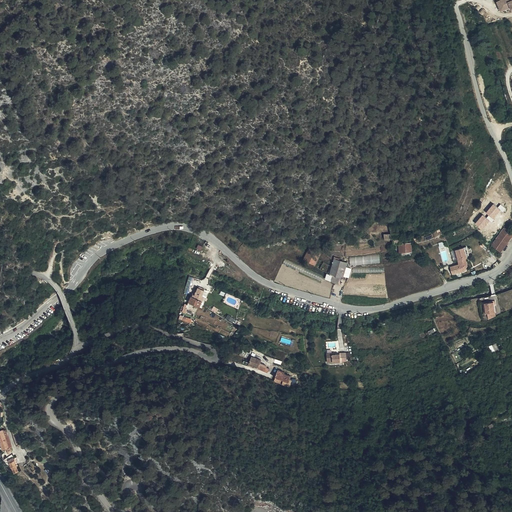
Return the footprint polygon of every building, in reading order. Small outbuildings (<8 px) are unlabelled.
[(511,0),(501,0),(505,9),(511,7),(511,6),(511,0)] [(491,245),(501,251),(509,239),(511,234),(511,231),(505,226),(491,245)] [(402,231),(392,230),(385,230),(385,236),(392,237),(392,242),(398,243),(396,238),(402,237),(402,231)] [(511,240),(509,239),(501,251),(505,255),(511,243),(511,240)] [(412,254),(409,240),(405,241),(398,243),(400,256),(412,254)] [(321,251),(309,245),(304,256),(316,262),(321,251)] [(459,260),(460,263),(451,266),(453,274),(470,269),(467,258),(468,258),(465,247),(457,249),(460,260),(459,260)] [(380,262),(380,254),(350,256),(351,265),(380,262)] [(346,263),(347,258),(334,255),(333,262),(331,270),(333,270),(337,272),(343,273),(344,271),(348,272),(350,264),(346,263)] [(329,270),(332,264),(333,262),(324,258),(320,265),(329,270)] [(330,295),(332,281),(309,277),(309,279),(305,278),(304,281),(300,281),(301,277),(300,277),(297,289),(330,295)] [(193,286),(192,288),(194,289),(201,295),(203,291),(201,290),(204,282),(198,279),(194,287),(193,286)] [(192,288),(191,288),(188,295),(196,299),(197,297),(200,299),(201,295),(194,289),(192,288)] [(496,305),(495,299),(493,300),(493,302),(485,303),(487,313),(488,313),(489,319),(496,315),(495,305),(496,305)] [(248,347),(251,342),(245,338),(242,343),(248,347)] [(331,342),(329,342),(329,349),(335,350),(341,349),(346,349),(345,342),(339,342),(339,343),(335,343),(332,344),(331,342)] [(265,361),(267,357),(263,355),(264,354),(259,351),(260,348),(251,344),(247,352),(256,356),(256,357),(265,361)] [(350,352),(327,353),(327,362),(347,361),(347,357),(350,357),(350,352)] [(282,363),(283,362),(276,359),(273,367),(281,370),(280,374),(287,377),(290,371),(288,370),(289,366),(282,363)] [(0,432),(4,441),(7,439),(11,437),(11,436),(6,426),(4,427),(2,422),(0,423),(0,432)] [(16,450),(17,449),(15,447),(13,448),(15,450),(10,452),(13,457),(14,457),(17,463),(22,461),(16,450)]
